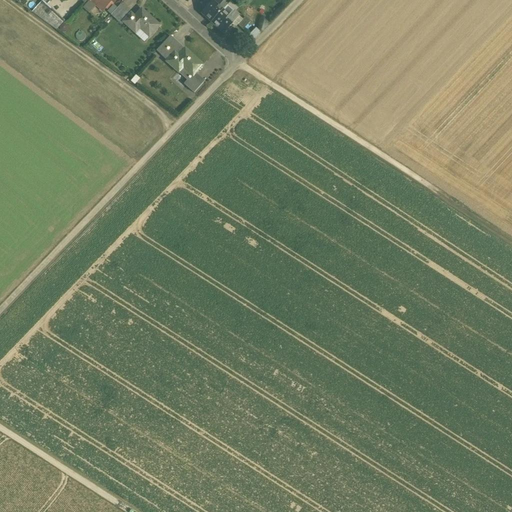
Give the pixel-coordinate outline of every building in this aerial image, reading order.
[(93,0),(104,9),(110,2),(113,4),(116,0),(93,0)] [(64,22),(41,2),(32,12),(56,30),(64,22)] [(218,7),(212,2),(207,7),(201,14),(211,23),(222,11),(218,7)] [(227,6),(222,2),(218,7),(222,11),(227,6)] [(131,14),(120,5),(111,15),(122,25),(123,23),(131,14)] [(159,26),(141,10),(134,18),(131,14),(123,23),(135,34),(139,29),(148,38),(159,26)] [(229,18),(222,11),(211,23),(224,34),(234,22),(229,18)] [(238,18),(233,14),(229,18),(234,22),(238,18)] [(245,18),(238,26),(243,31),(250,23),(245,18)] [(255,29),(248,36),(252,40),(259,32),(255,29)] [(175,41),(170,37),(161,46),(166,50),(175,41)] [(185,50),(175,41),(166,50),(161,46),(156,51),(167,62),(174,54),(178,57),(185,50)] [(202,66),(185,50),(178,57),(174,54),(167,62),(166,63),(178,73),(185,66),(195,74),(202,66)] [(195,74),(185,66),(178,73),(187,82),(188,82),(195,74)] [(204,82),(195,74),(188,82),(187,82),(184,85),(193,94),(204,82)]
